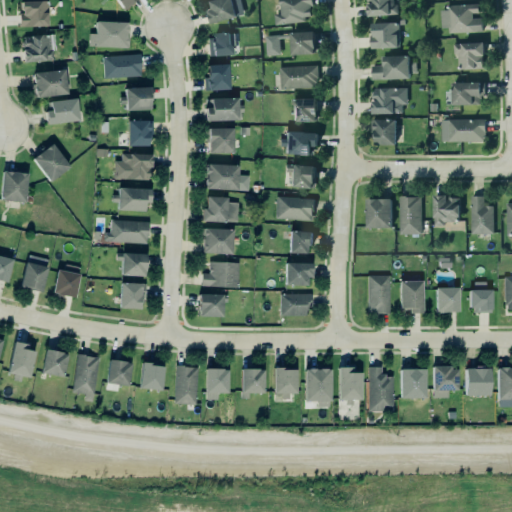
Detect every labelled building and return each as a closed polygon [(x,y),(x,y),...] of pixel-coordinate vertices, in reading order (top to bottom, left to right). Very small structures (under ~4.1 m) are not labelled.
[(115,0),(123,10),(135,0),(115,0)] [(209,23),(235,16),(230,0),(207,0),(207,1),(207,3),(209,4),(210,8),(205,9),(209,23)] [(277,0),(310,0),(311,5),(309,5),(310,15),(303,16),(304,20),(273,24),(272,13),(279,12),(277,0)] [(391,0),(392,3),(395,3),(396,13),(387,13),(387,14),(366,15),(365,2),(366,2),(366,1),(365,0),(391,0)] [(20,27),(48,26),(47,1),(19,2),(20,27)] [(441,27),(448,27),(449,33),(483,31),(482,16),(479,16),(478,4),(440,6),(441,27)] [(93,20),(127,21),(127,48),(85,46),(86,32),(92,32),(93,20)] [(398,47),(398,22),(370,23),(371,48),(398,47)] [(289,32),(312,31),(313,43),(314,42),(315,52),(313,52),(313,53),(290,54),(289,32)] [(205,37),(207,56),(230,54),(228,32),(210,33),(211,37),(205,37)] [(23,63),(54,60),(51,34),(21,37),(23,63)] [(459,69),(484,68),(483,42),(453,43),(454,56),(459,55),(459,69)] [(379,55),(407,54),(407,61),(414,61),(415,72),(407,72),(408,77),(382,78),(370,78),(370,65),(379,65),(379,55)] [(140,77),(140,55),(102,56),(103,78),(140,77)] [(227,89),(226,64),(205,65),(205,71),(204,71),(204,77),(201,77),(202,90),(227,89)] [(280,88),(318,87),(317,65),(279,66),(280,88)] [(32,73),(62,69),(65,93),(34,97),(33,94),(31,94),(29,84),(32,83),(31,76),(32,76),(32,73)] [(451,104),(477,103),(477,97),(479,97),(479,95),(483,94),(482,81),(450,82),(451,104)] [(124,88),(124,97),(122,97),(122,111),(150,109),(149,87),(124,88)] [(401,113),(401,104),(407,104),(406,87),(371,88),(372,113),(401,113)] [(203,121),(235,119),(235,112),(241,111),(240,104),(235,104),(235,97),(206,98),(206,107),(203,107),(203,121)] [(45,102),(47,101),(47,100),(74,98),(76,120),(45,123),(43,110),(46,110),(45,102)] [(291,121),(291,98),(315,98),(315,104),(316,104),(316,120),(314,120),(291,121)] [(441,119),(441,141),(485,141),(485,118),(441,119)] [(395,119),(374,119),(374,145),(396,144),(395,119)] [(152,120),(126,121),(127,146),(148,146),(148,136),(152,136),(152,120)] [(206,141),(203,141),(202,128),(230,128),(230,152),(206,153),(206,141)] [(283,153),(309,154),(312,154),(312,145),(315,145),(316,132),(283,131),(283,138),(277,138),(277,145),(283,145),(283,153)] [(47,181),(67,166),(50,143),(43,148),(41,145),(37,149),(39,151),(30,158),(47,181)] [(119,152),(149,154),(148,167),(146,167),(146,180),(111,178),(111,160),(118,160),(119,152)] [(202,164),(235,165),(234,190),(203,188),(203,186),(203,185),(203,178),(204,178),(204,177),(201,177),(202,164)] [(313,187),(313,176),(312,176),(313,165),(284,164),(283,171),(289,172),(288,186),(313,187)] [(0,170),(17,172),(17,169),(25,170),(22,202),(0,200),(0,170)] [(110,194),(109,201),(115,202),(115,210),(141,211),(141,210),(143,210),(143,205),(142,205),(142,202),(147,202),(148,189),(116,187),(115,194),(110,194)] [(432,195),(432,224),(441,224),(441,220),(457,220),(457,214),(457,197),(449,197),(449,196),(448,194),(445,196),(445,194),(442,194),(442,195),(434,195),(432,195)] [(198,221),(236,223),(237,201),(224,201),(225,196),(203,195),(202,207),(199,207),(198,221)] [(468,195),(482,195),(482,205),(491,204),(491,233),(469,233),(468,195)] [(312,197),(274,196),(273,218),(310,220),(311,204),(312,205),(312,197)] [(421,196),(399,196),(399,234),(421,234),(421,196)] [(364,198),(389,198),(389,227),(364,227),(364,198)] [(144,243),(106,241),(106,240),(101,239),(101,232),(107,232),(108,219),(146,221),(145,234),(144,234),(144,243)] [(200,253),(229,254),(229,229),(198,228),(198,241),(200,241),(200,253)] [(288,230),(311,231),(310,245),(306,245),(305,253),(287,252),(288,230)] [(113,252),(143,254),(142,265),(144,265),(143,275),(141,275),(141,276),(118,275),(118,260),(113,260),(113,252)] [(17,287),(18,285),(17,284),(23,262),(24,262),(26,254),(45,259),(43,267),(44,267),(38,292),(17,287)] [(11,260),(0,256),(0,281),(5,283),(11,260)] [(207,260),(236,262),(235,287),(198,285),(199,272),(206,273),(207,260)] [(283,262),(310,263),(309,277),(306,277),(306,285),(304,285),(282,285),(283,262)] [(50,291),(54,270),(76,274),(71,297),(55,294),(55,292),(50,291)] [(366,276),(367,313),(389,313),(388,275),(366,276)] [(511,276),(504,276),(503,312),(511,311),(511,276)] [(398,308),(398,310),(406,310),(406,313),(420,313),(420,280),(397,281),(397,308),(398,308)] [(466,289),(471,289),(471,281),(483,281),(483,290),(488,290),(489,312),(471,312),(471,308),(466,308),(466,289)] [(144,283),(119,283),(118,308),(139,309),(140,298),(144,299),(144,283)] [(433,288),(455,288),(456,312),(433,312),(433,288)] [(196,305),(196,294),(220,295),(219,317),(197,316),(197,315),(194,315),(194,305),(196,305)] [(279,315),(306,315),(306,308),(311,308),(310,294),(279,294),(279,315)] [(11,341),(25,344),(24,349),(32,351),(26,377),(18,376),(17,381),(11,379),(12,375),(4,373),(11,341)] [(60,376),(64,354),(60,353),(60,352),(43,349),(38,372),(60,376)] [(74,353),(72,369),(73,370),(69,392),(82,394),(82,400),(90,401),(96,357),(92,356),(92,357),(81,356),(81,354),(74,353)] [(107,359),(104,382),(125,386),(129,363),(107,359)] [(139,389),(161,390),(162,363),(140,363),(139,389)] [(195,404),(196,367),(174,366),(173,404),(195,404)] [(365,366),(378,366),(378,373),(382,373),(382,376),(390,376),(391,405),(390,405),(390,411),(365,411),(365,366)] [(455,390),(430,390),(430,366),(447,366),(448,370),(454,370),(455,390)] [(462,369),(463,395),(487,395),(486,369),(481,369),(481,366),(472,366),(472,369),(462,369)] [(337,400),(359,400),(359,372),(351,372),(351,367),(337,367),(337,400)] [(496,400),(511,399),(511,367),(495,367),(496,400)] [(271,368),(281,368),(281,370),(293,370),(294,393),(287,393),(287,399),(279,399),(279,394),(271,394),(271,368)] [(205,400),(217,400),(217,393),(227,392),(227,369),(205,369),(205,400)] [(240,399),(248,399),(248,393),(262,393),(262,369),(240,369),(240,399)] [(302,370),(305,370),(305,369),(313,369),(313,370),(317,370),(317,369),(324,369),(324,370),(327,370),(327,401),(326,401),(326,407),(314,407),(314,401),(302,401),(302,370)] [(424,369),(399,369),(399,398),(424,398),(424,369)]
